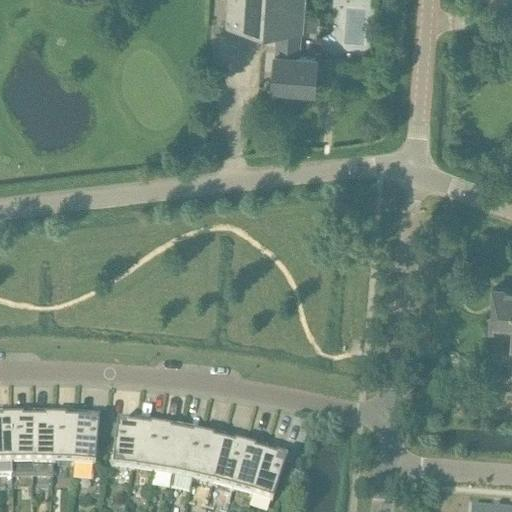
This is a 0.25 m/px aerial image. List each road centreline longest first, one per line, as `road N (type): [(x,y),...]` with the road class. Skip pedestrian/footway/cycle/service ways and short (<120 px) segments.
road 1 (unclassified): [(0,210),(375,167),(413,171)]
road 2 (residential): [(0,372),(113,370),(390,414)]
road 3 (residential): [(390,414),(413,171)]
road 4 (unclassified): [(413,171),(430,0)]
road 5 (residential): [(511,477),(385,467)]
